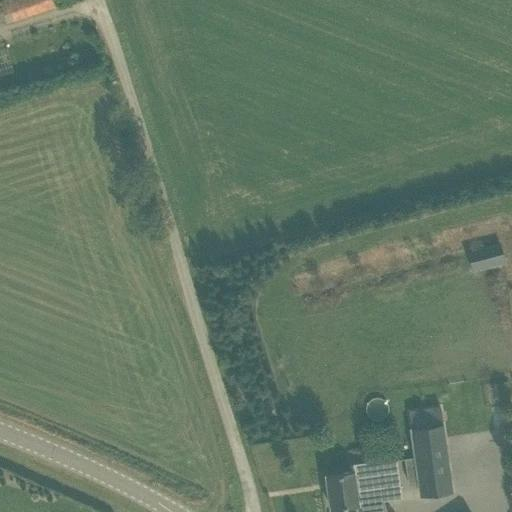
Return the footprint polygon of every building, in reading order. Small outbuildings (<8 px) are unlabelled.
[(0,4),(7,23),(56,6),(54,0),(2,0),(0,1),(0,4)] [(499,244),(467,252),(471,269),(503,261),(499,244)] [(270,399),(261,402),(265,417),(275,414),(270,399)] [(439,406),(409,410),(411,429),(420,494),(451,490),(442,424),(439,406)] [(351,471),(324,475),(329,507),(357,503),(356,495),(378,492),(379,500),(400,497),(395,458),(363,463),(351,465),(351,471)]
